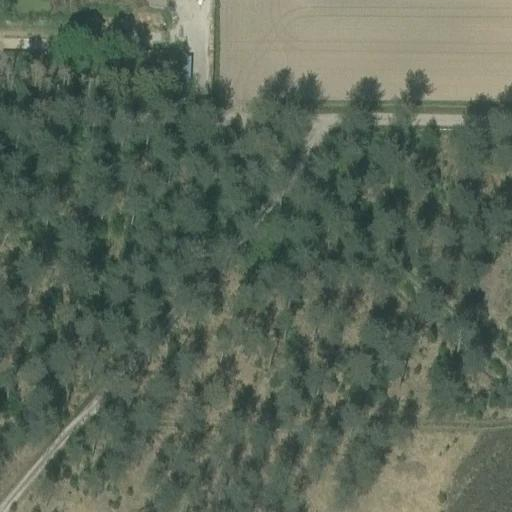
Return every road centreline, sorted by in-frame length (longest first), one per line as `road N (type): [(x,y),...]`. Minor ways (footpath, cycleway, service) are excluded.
road 1 (track): [(339,120),(5,511)]
road 2 (track): [(511,122),(0,118)]
road 3 (track): [(511,388),(293,166),(259,119)]
